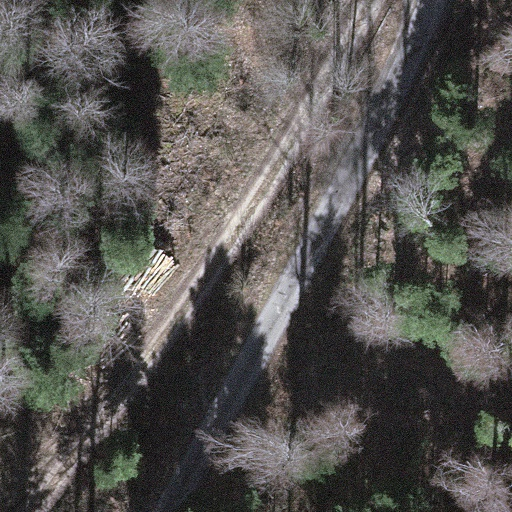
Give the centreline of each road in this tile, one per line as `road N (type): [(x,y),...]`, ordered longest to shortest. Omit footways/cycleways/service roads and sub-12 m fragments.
road 1 (track): [(17,511),(201,273),(372,0)]
road 2 (unclassified): [(411,0),(294,266),(156,511)]
